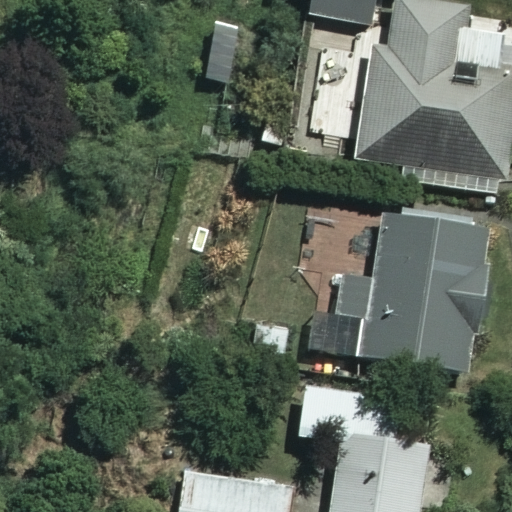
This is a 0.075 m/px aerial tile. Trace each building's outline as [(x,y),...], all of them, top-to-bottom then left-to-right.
[(304,0),(301,21),(360,31),(365,0),(304,0)] [(367,49),(348,159),(396,167),(394,178),(496,195),(511,100),(511,74),(489,71),(494,39),(451,32),(455,10),(394,0),(389,0),(381,51),(367,49)] [(480,235),(380,221),(359,361),(459,376),(480,235)] [(283,331),(213,325),(210,357),(281,364),(283,331)] [(412,511),(422,439),(364,432),(368,398),(295,389),(289,441),(317,444),(308,511),(412,511)] [(288,511),(292,489),(177,472),(171,511),(288,511)]
